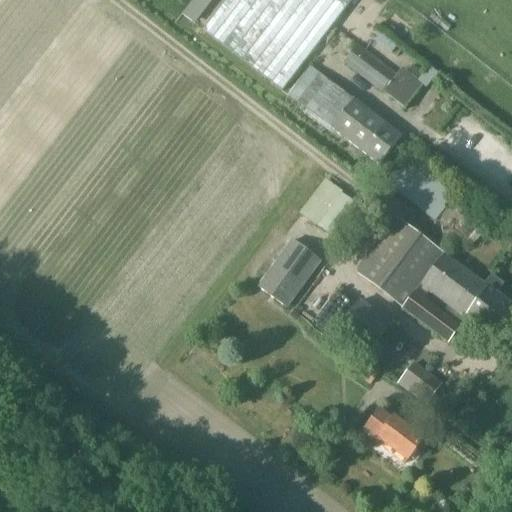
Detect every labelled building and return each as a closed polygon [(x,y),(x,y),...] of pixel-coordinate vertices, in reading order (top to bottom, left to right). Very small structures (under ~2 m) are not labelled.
[(282,91),(352,0),(227,0),(204,31),(282,91)] [(358,45),(357,44),(343,62),(384,93),(404,109),(423,83),(419,80),(420,79),(428,85),(435,76),(427,70),(424,75),(412,65),(407,71),(403,68),(398,75),(364,49),(373,37),(367,32),(358,45)] [(401,137),(353,100),(309,66),(288,95),(331,129),(379,165),(401,137)] [(452,181),(423,157),(404,180),(433,204),(452,181)] [(328,169),(306,197),(339,223),(361,195),(328,169)] [(494,221),(495,212),(494,205),(490,198),(484,193),(479,191),(475,191),(471,191),(466,192),(463,193),(458,197),(455,201),(453,205),(452,212),(452,216),(453,220),(455,223),(458,228),(465,232),(473,234),(482,233),(488,228),(491,225),(494,221)] [(511,307),(432,247),(402,225),(395,220),(360,267),(367,272),(396,294),(409,277),(498,344),(511,324),(511,307)] [(257,286),(285,308),(320,261),(291,240),(257,286)] [(460,326),(415,293),(403,309),(447,343),(460,326)] [(370,355),(392,324),(359,300),(337,331),(370,355)] [(377,374),(358,359),(350,371),(370,385),(377,374)] [(426,407),(443,384),(426,372),(410,394),(426,407)] [(423,441),(393,418),(391,421),(379,412),(360,436),(375,447),(381,440),(408,462),(423,441)]
